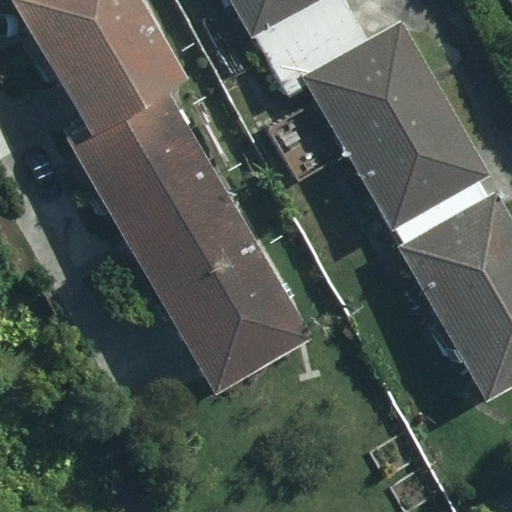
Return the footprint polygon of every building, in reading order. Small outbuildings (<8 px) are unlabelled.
[(0,0),(0,26),(61,133),(141,93),(164,80),(117,0),(0,0)] [(213,0),(236,40),(302,0),(213,0)] [(349,42),(324,0),(302,0),(236,40),(269,97),(290,86),(373,231),(376,228),(385,241),(471,194),(463,182),(474,176),(385,21),(349,42)] [(42,145),(115,271),(210,215),(141,93),(61,133),(42,145)] [(511,253),(476,191),(471,194),(385,241),(379,246),(470,403),(511,378),(511,253)] [(287,349),(210,215),(115,271),(191,403),(287,349)]
